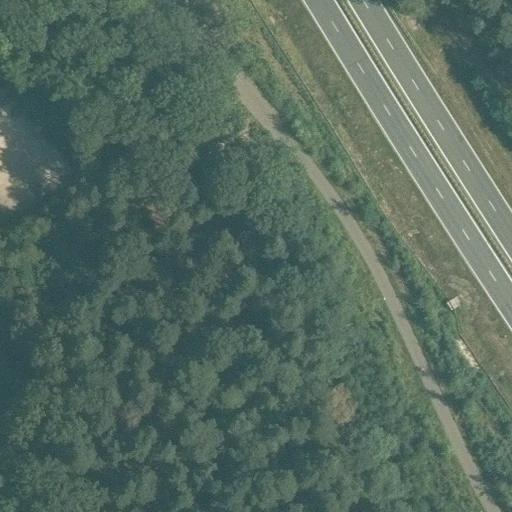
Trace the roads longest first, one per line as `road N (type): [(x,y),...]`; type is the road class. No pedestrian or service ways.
road 1 (unclassified): [(492,511),(364,246),(290,141),(170,0)]
road 2 (trunk): [(314,0),(511,306)]
road 3 (trunk): [(511,239),(362,0)]
